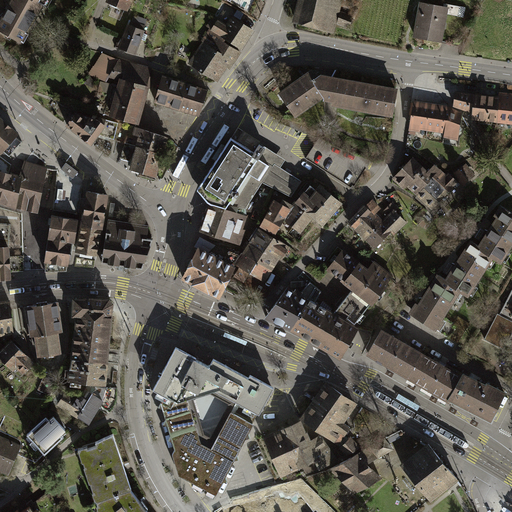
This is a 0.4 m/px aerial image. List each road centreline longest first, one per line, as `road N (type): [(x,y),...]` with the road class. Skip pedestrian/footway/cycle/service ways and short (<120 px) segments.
road 1 (residential): [(410,60),(390,166),(252,324)]
road 2 (residential): [(155,295),(136,409),(148,461),(179,511)]
road 3 (tertiary): [(170,218),(0,85)]
road 4 (tertiary): [(272,50),(231,91),(183,170),(170,218)]
road 5 (unclassified): [(492,461),(481,440),(329,358)]
road 6 (unclassified): [(319,373),(471,458),(492,461)]
road 7 (unclassified): [(155,295),(175,321),(319,373)]
road 8 (tertiary): [(0,289),(97,282),(155,295)]
road 9 (tertiary): [(410,60),(307,44),(272,50)]
